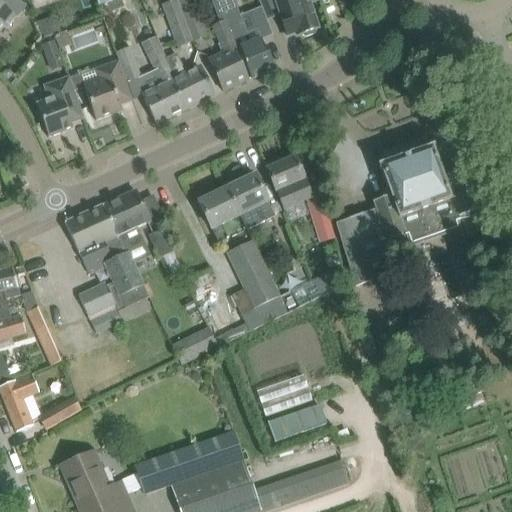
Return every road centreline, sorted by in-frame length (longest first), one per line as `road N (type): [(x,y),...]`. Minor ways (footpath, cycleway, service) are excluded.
road 1 (unclassified): [(59,206),(324,82),(366,47),(386,0)]
road 2 (residential): [(59,206),(0,95)]
